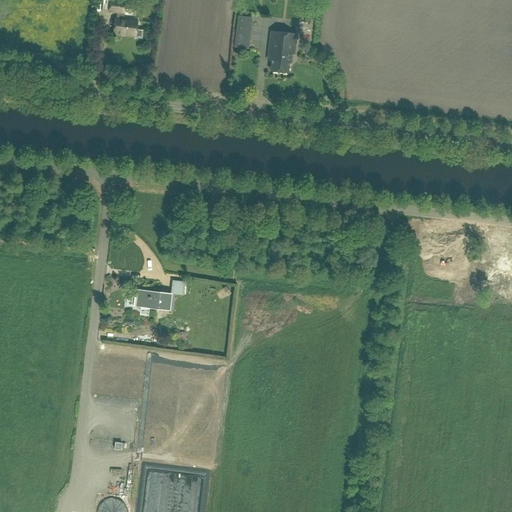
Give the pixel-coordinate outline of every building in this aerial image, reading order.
[(124,21),(126,3),(110,2),(109,12),(119,14),(119,20),(115,20),(113,34),(135,37),(135,39),(143,40),(144,30),(137,29),(138,22),(124,21)] [(249,49),(253,18),(238,16),(234,47),(249,49)] [(294,55),(296,35),(271,32),(267,60),(272,61),(270,72),(288,74),(289,63),(291,64),(292,55),(294,55)] [(489,275),(488,289),(494,290),(494,293),(511,295),(511,290),(511,264),(497,263),(496,276),(489,275)] [(226,286),(223,289),(228,296),(231,294),(226,286)] [(168,311),(170,294),(138,290),(136,307),(168,311)]
